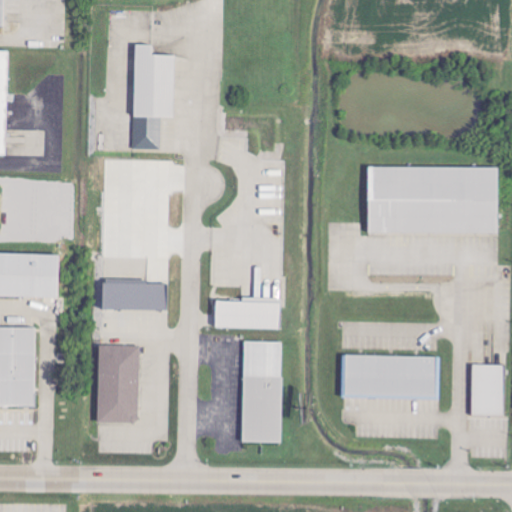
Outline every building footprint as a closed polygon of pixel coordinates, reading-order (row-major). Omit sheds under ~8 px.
[(134,149),(161,150),(161,117),(174,117),(175,55),(152,55),(152,45),(135,44),(134,149)] [(0,154),(8,155),(10,51),(0,50),(0,154)] [(368,233),(498,234),(499,168),(368,167),(368,233)] [(0,296),(57,299),(59,255),(0,253),(0,296)] [(102,310),(168,311),(168,285),(103,284),(102,310)] [(216,328),(281,330),(281,303),(216,301),(216,328)] [(36,327),(0,327),(0,407),(36,407),(36,327)] [(242,443),(282,444),(284,342),(245,342),(242,443)] [(140,347),(99,346),(98,423),(139,424),(140,347)] [(343,355),(342,397),(440,399),(441,357),(343,355)] [(472,415),(506,415),(507,365),(473,365),(472,415)]
